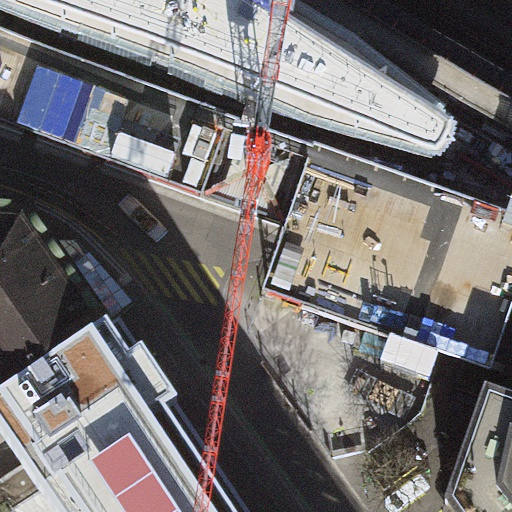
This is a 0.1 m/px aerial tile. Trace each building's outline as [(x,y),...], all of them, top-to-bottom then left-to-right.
[(5,0),(173,57),(310,118),(432,150),(444,149),(454,128),(454,122),(269,0),(5,0)] [(287,0),(511,136),(511,84),(412,25),(372,0),(287,0)] [(0,400),(113,320),(137,304),(81,241),(45,239),(35,226),(23,209),(0,208),(0,400)] [(250,511),(113,320),(0,400),(0,428),(23,461),(0,477),(0,509),(2,511),(250,511)] [(445,501),(453,511),(511,511),(511,403),(482,395),(445,501)]
